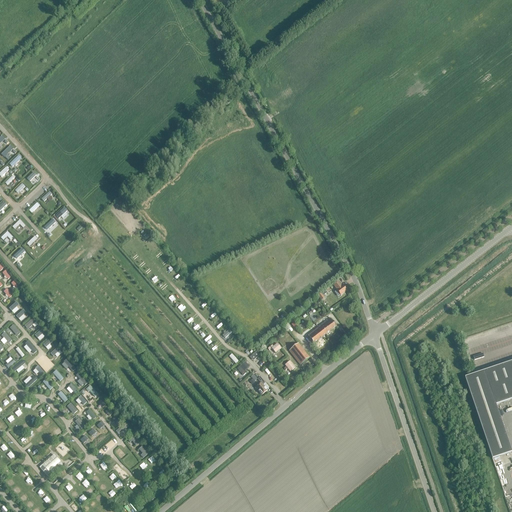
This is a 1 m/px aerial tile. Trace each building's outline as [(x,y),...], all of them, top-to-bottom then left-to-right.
[(18,156),(9,165),(12,168),(22,159),(18,156)] [(6,168),(0,173),(0,176),(1,177),(9,170),(6,168)] [(36,175),(34,173),(29,177),(28,176),(26,178),(29,182),(33,178),(34,180),(37,178),(35,176),(36,175)] [(13,176),(7,182),(9,184),(12,181),(13,182),(15,180),(14,179),(15,178),(13,176)] [(14,192),(17,195),(25,187),(22,184),(14,192)] [(49,192),(42,199),(44,201),(49,197),(49,198),(50,197),(50,196),(51,195),(49,192)] [(37,203),(29,211),(31,213),(39,206),(37,203)] [(64,209),(56,216),(58,219),(66,211),(64,209)] [(20,220),(12,227),(15,230),(20,225),(23,229),(26,227),(22,223),(20,220)] [(53,220),(44,227),(47,230),(48,228),(50,230),(50,229),(49,227),(53,224),(54,226),(55,225),(53,224),(55,222),(53,220)] [(7,232),(1,238),(3,241),(7,237),(10,240),(13,238),(7,232)] [(35,237),(27,244),(29,247),(38,240),(35,237)] [(22,249),(15,256),(17,259),(24,252),(22,249)] [(335,288),(338,292),(340,296),(347,290),(341,283),(335,288)] [(308,336),(314,344),(336,327),(330,319),(320,327),(308,336)] [(33,321),(28,326),(29,328),(35,324),(38,327),(40,326),(35,320),(33,321)] [(10,328),(17,336),(21,333),(14,325),(10,328)] [(36,339),(44,332),(42,330),(33,337),(36,339)] [(2,335),(9,343),(12,340),(5,332),(2,335)] [(271,349),(275,353),(281,348),(277,344),(271,349)] [(289,351),(300,365),(309,358),(298,344),(289,351)] [(27,354),(34,348),(31,345),(24,351),(27,354)] [(16,350),(22,358),(24,356),(18,348),(16,350)] [(64,369),(71,363),(69,360),(62,366),(64,369)] [(250,368),(243,361),(238,366),(244,373),(250,368)] [(495,405),(511,399),(511,361),(507,364),(465,378),(492,459),(511,452),(495,405)] [(24,362),(17,368),(19,371),(26,364),(24,362)] [(285,365),(290,372),(295,368),(290,362),(285,365)] [(35,368),(41,375),(44,373),(38,366),(35,368)] [(255,388),(261,395),(267,391),(263,385),(265,383),(260,377),(257,379),(261,383),(255,388)] [(25,385),(27,388),(36,381),(33,378),(25,385)] [(77,392),(71,384),(69,386),(72,390),(71,390),(73,392),(75,394),(77,392)] [(39,467),(47,477),(62,464),(53,454),(39,467)]
